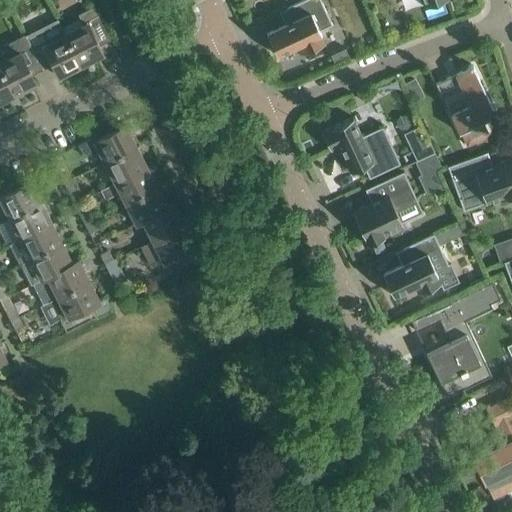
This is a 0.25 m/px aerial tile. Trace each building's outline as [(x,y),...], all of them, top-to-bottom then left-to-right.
[(293,21),(266,33),(277,55),(298,45),(302,54),(325,44),(319,30),(332,24),(320,0),(302,0),(286,8),(293,21)] [(93,7),(78,14),(83,24),(65,34),(59,23),(81,66),(103,55),(99,46),(110,40),(93,7)] [(59,23),(27,39),(25,35),(24,35),(42,70),(53,64),(59,77),(81,66),(59,23)] [(9,43),(15,54),(0,61),(0,68),(14,96),(36,85),(31,75),(42,70),(24,35),(9,43)] [(345,48),(330,56),(333,63),(348,55),(345,48)] [(469,67),(435,83),(440,93),(461,83),(471,106),(450,115),(458,132),(460,131),(467,145),(489,135),(482,121),(496,115),(473,66),(472,66),(471,64),(468,65),(469,67)] [(0,102),(14,96),(0,68),(0,102)] [(414,80),(405,84),(413,100),(422,96),(414,80)] [(339,146),(350,171),(363,165),(369,178),(400,164),(382,126),(361,136),(353,117),(321,131),(330,150),(339,146)] [(96,140),(95,137),(77,145),(84,156),(98,150),(104,162),(137,146),(126,125),(96,140)] [(147,166),(137,146),(104,162),(114,183),(147,166)] [(414,158),(427,197),(447,190),(434,151),(414,158)] [(485,202),(486,204),(502,198),(503,200),(511,196),(511,158),(484,168),(479,154),(447,166),(463,210),(485,202)] [(114,183),(101,189),(105,197),(118,191),(124,203),(157,186),(147,166),(114,183)] [(63,183),(72,179),(66,168),(58,173),(63,183)] [(379,199),(352,211),(367,244),(384,236),(383,234),(403,225),(424,215),(418,201),(403,171),(372,185),(379,199)] [(72,179),(63,183),(69,193),(77,189),(72,179)] [(9,218),(42,202),(31,181),(1,196),(0,193),(0,207),(3,206),(9,218)] [(135,224),(142,221),(141,220),(167,207),(167,206),(157,186),(124,203),(135,224)] [(9,244),(52,222),(42,202),(9,218),(19,238),(9,244)] [(142,221),(152,240),(184,224),(174,203),(167,206),(167,207),(141,220),(142,221)] [(84,223),(92,219),(87,209),(79,213),(84,223)] [(96,217),(92,219),(84,223),(89,233),(101,228),(96,217)] [(52,222),(9,244),(19,264),(20,264),(62,242),(52,222)] [(183,251),(195,245),(184,224),(152,240),(141,246),(152,267),(170,257),(173,263),(177,265),(185,261),(187,257),(183,251)] [(445,230),(434,235),(439,245),(449,240),(445,230)] [(409,261),(383,273),(393,296),(415,286),(419,294),(441,284),(443,288),(458,281),(450,264),(448,265),(439,245),(434,235),(434,233),(403,248),(409,261)] [(20,264),(31,284),(72,263),(72,262),(62,242),(20,264)] [(99,254),(105,264),(113,260),(108,250),(99,254)] [(113,260),(105,264),(115,284),(126,279),(116,258),(113,260)] [(511,258),(503,262),(511,284),(511,258)] [(40,280),(50,300),(89,280),(79,259),(72,262),(72,263),(31,284),(31,285),(40,280)] [(100,301),(89,280),(50,300),(66,331),(95,316),(94,316),(89,306),(100,301)] [(496,339),(492,332),(504,326),(504,325),(511,321),(511,306),(507,296),(493,303),(493,304),(467,316),(469,320),(434,337),(452,375),(460,372),(461,373),(463,372),(468,381),(485,373),(473,350),(496,339)] [(11,303),(3,307),(5,310),(10,320),(18,316),(13,306),(11,303)] [(18,316),(10,320),(15,330),(23,326),(18,316)] [(511,397),(487,408),(495,424),(496,423),(498,428),(490,433),(494,442),(503,438),(506,443),(473,458),(492,498),(511,488),(511,397)]
